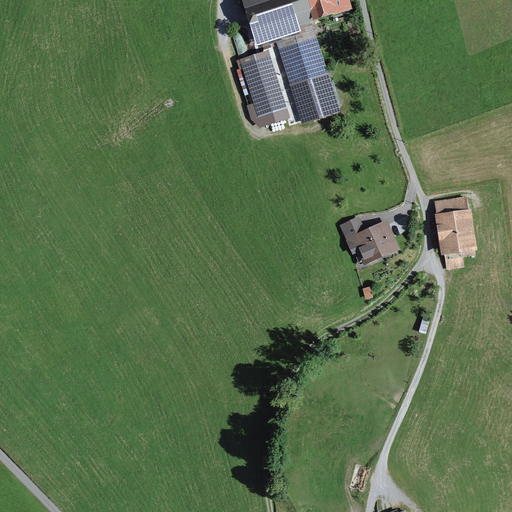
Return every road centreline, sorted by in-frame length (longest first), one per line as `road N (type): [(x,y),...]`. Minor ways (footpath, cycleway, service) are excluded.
road 1 (track): [(358,0),(440,285),(429,340),(381,469),(383,498)]
road 2 (unclassified): [(428,256),(374,307),(297,361),(263,463),(268,511)]
